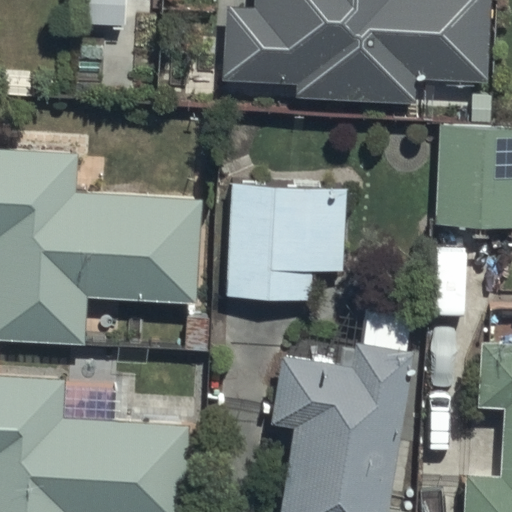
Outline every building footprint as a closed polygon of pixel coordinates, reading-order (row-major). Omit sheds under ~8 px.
[(254,0),(255,7),(227,6),(225,79),(297,81),(296,96),(415,100),(416,79),(487,81),(489,0),(254,0)] [(511,122),(435,123),(435,224),(511,224),(511,122)] [(80,149),(0,146),(0,336),(86,339),(88,296),(199,300),(203,198),(78,194),(80,149)] [(347,189),(233,182),(225,302),(305,307),(307,268),(342,270),(347,189)] [(294,428),(281,511),(386,511),(413,353),(403,351),(410,312),(364,305),(357,348),(340,345),(338,356),(285,347),(272,424),(294,428)] [(511,511),(511,342),(480,341),(477,405),(502,406),(499,476),(464,474),(462,511),(511,511)] [(67,375),(0,372),(0,511),(188,511),(191,422),(65,418),(67,375)]
